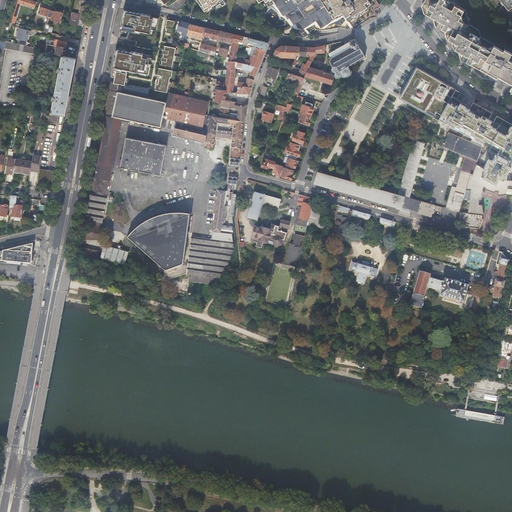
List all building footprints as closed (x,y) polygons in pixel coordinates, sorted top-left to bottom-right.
[(17,0),(12,22),(15,23),(20,3),(30,6),(31,4),(30,3),(30,0),(17,0)] [(258,0),(259,1),(261,0),(265,0),(266,1),(267,0),(270,0),(271,0),(273,0),(284,17),(286,15),(288,18),(290,17),(295,25),(297,24),(299,28),(303,29),(316,20),(321,28),(344,13),(353,27),(356,25),(355,23),(355,21),(357,20),(355,17),(357,16),(359,19),(360,18),(362,18),(363,20),(374,13),(373,11),(373,9),(375,8),(373,6),(376,4),(373,0),(198,0),(205,10),(209,7),(210,9),(217,4),(216,3),(217,2),(218,3),(221,2),(222,4),(226,2),(224,0),(258,0)] [(426,1),(426,0),(423,5),(425,13),(434,19),(437,26),(446,31),(448,38),(453,42),(454,48),(460,51),(462,57),(465,59),(467,54),(466,53),(465,54),(465,53),(463,48),(459,46),(461,43),(460,41),(459,40),(467,26),(468,27),(470,27),(471,25),(467,9),(467,8),(464,6),(463,7),(462,9),(462,10),(462,11),(464,12),(456,27),(454,26),(453,26),(452,28),(439,21),(439,20),(438,14),(425,7),(426,5),(426,2),(426,1)] [(426,5),(425,7),(438,14),(439,20),(439,21),(452,28),(453,26),(454,26),(456,27),(464,12),(462,11),(462,10),(462,9),(463,7),(456,3),(453,8),(448,6),(450,1),(451,1),(449,0),(425,0),(426,0),(426,1),(426,2),(426,5)] [(511,0),(501,0),(509,9),(511,6),(511,0)] [(52,10),(49,9),(50,8),(41,5),(41,6),(38,13),(51,17),(52,10)] [(62,13),(52,10),(51,17),(50,19),(60,22),(62,13)] [(139,12),(125,10),(121,28),(135,31),(135,29),(151,32),(151,28),(157,29),(159,17),(151,16),(151,13),(139,11),(139,12)] [(81,13),(73,11),(72,11),(69,23),(76,25),(77,26),(79,19),(81,13)] [(165,31),(172,33),(175,22),(167,20),(165,31)] [(187,35),(187,34),(188,32),(190,23),(181,21),(180,25),(179,25),(178,30),(183,31),(182,32),(182,34),(187,35)] [(188,32),(187,34),(192,35),(191,35),(195,36),(195,35),(199,36),(198,38),(202,39),(203,35),(205,27),(190,23),(188,32)] [(465,59),(481,68),(492,49),(494,45),(476,34),(479,29),(471,25),(470,27),(468,27),(467,26),(459,40),(460,41),(461,43),(459,46),(463,48),(465,53),(465,54),(466,53),(467,54),(465,59)] [(221,30),(205,27),(203,35),(219,39),(221,30)] [(30,30),(20,28),(17,39),(27,42),(30,30)] [(234,34),(221,30),(219,39),(232,43),(233,41),(234,34)] [(256,47),(265,49),(268,42),(250,37),(248,45),(256,47)] [(360,59),(365,56),(355,38),(346,43),(345,42),(345,43),(345,44),(342,46),(341,45),(340,45),(341,47),(337,48),(337,47),(336,48),(336,49),(332,51),(332,50),(331,50),(331,52),(329,53),(331,57),(330,61),(333,66),(331,73),(335,75),(335,76),(337,78),(338,78),(339,79),(340,78),(341,78),(341,77),(342,77),(342,76),(342,75),(343,76),(346,78),(351,74),(352,71),(349,65),(351,64),(351,65),(352,65),(352,64),(355,62),(356,63),(356,62),(356,61),(360,59),(360,60),(361,60),(360,59)] [(57,45),(55,54),(63,55),(64,56),(67,41),(58,39),(57,45)] [(0,47),(0,86),(7,49),(35,54),(37,47),(5,40),(4,48),(0,47)] [(200,50),(215,55),(216,53),(217,48),(201,44),(200,50)] [(498,78),(511,53),(511,52),(511,51),(508,50),(507,52),(504,50),(494,44),(494,45),(492,49),(481,68),(498,78)] [(174,47),(164,45),(154,89),(165,91),(174,47)] [(297,54),(300,54),(300,46),(282,45),(276,49),(274,56),(296,57),(297,54)] [(315,47),(315,54),(317,54),(317,52),(325,52),(325,45),(315,47)] [(293,64),(289,72),(304,78),(305,76),(309,67),(310,66),(311,62),(315,56),(315,54),(315,47),(300,46),(300,54),(311,54),(310,55),(303,70),(294,66),(294,65),(293,64)] [(215,55),(220,56),(226,58),(229,49),(220,47),(218,54),(216,53),(215,55)] [(253,55),(262,57),(265,49),(256,47),(253,55)] [(117,49),(114,66),(117,67),(128,69),(149,73),(151,63),(150,63),(151,56),(143,55),(143,53),(131,51),(131,52),(117,49)] [(229,59),(229,60),(234,61),(236,62),(237,56),(236,56),(237,52),(236,51),(231,50),(230,57),(229,59)] [(64,56),(63,55),(61,68),(58,68),(58,71),(60,72),(55,96),(53,96),(52,99),(55,100),(53,111),(52,111),(51,112),(52,112),(52,113),(58,114),(65,114),(76,58),(64,56)] [(243,63),(258,66),(262,57),(253,55),(252,55),(250,60),(244,59),(243,63)] [(228,60),(227,69),(235,69),(236,67),(251,70),(250,74),(255,76),(258,66),(243,63),(236,62),(234,61),(229,60),(228,60)] [(502,181),(504,178),(510,166),(507,164),(511,157),(508,156),(511,150),(511,123),(496,115),(493,121),(470,108),(475,98),(467,94),(460,90),(461,87),(419,63),(403,91),(400,97),(450,125),(470,137),(468,140),(482,145),(485,138),(501,147),(497,154),(495,153),(492,159),(489,158),(483,167),(487,169),(482,178),(495,186),(499,179),(502,181)] [(281,72),(282,70),(280,69),(276,68),(270,66),(267,73),(266,75),(275,79),(278,71),(281,72)] [(117,67),(114,82),(125,84),(128,69),(117,67)] [(305,76),(332,84),(333,81),(335,76),(335,75),(331,73),(309,67),(305,76)] [(227,69),(226,81),(226,86),(225,88),(225,91),(226,91),(231,92),(236,92),(244,86),(252,86),(254,80),(248,78),(247,82),(238,82),(238,85),(234,86),(235,78),(237,78),(237,71),(235,71),(235,69),(227,69)] [(295,93),(298,94),(300,89),(304,78),(289,72),(286,71),(285,73),(287,74),(286,77),(288,77),(287,78),(298,82),(295,93)] [(215,86),(214,100),(222,101),(223,99),(225,99),(226,91),(225,91),(225,88),(223,88),(223,87),(224,87),(224,86),(225,82),(216,80),(216,86),(215,86)] [(149,92),(149,88),(125,84),(114,82),(110,81),(100,132),(103,133),(95,176),(95,177),(110,179),(123,119),(175,129),(174,129),(175,129),(174,134),(179,136),(179,135),(196,139),(196,140),(201,141),(201,140),(205,141),(204,144),(214,146),(215,130),(216,130),(215,130),(216,121),(235,124),(230,164),(239,165),(244,121),(230,118),(227,118),(218,117),(207,115),(206,129),(203,128),(206,115),(209,101),(169,93),(168,96),(149,92)] [(222,101),(218,117),(227,118),(230,106),(239,108),(239,110),(231,109),(230,118),(244,121),(245,121),(247,104),(236,101),(231,101),(225,99),(223,99),(222,101)] [(303,104),(301,112),(311,115),(314,108),(312,107),(313,103),(306,101),(305,105),(303,104)] [(264,115),(263,119),(272,122),(274,113),(264,110),(263,115),(264,115)] [(58,114),(52,113),(49,112),(48,121),(54,123),(54,120),(57,121),(58,114)] [(311,115),(301,112),(300,113),(299,113),(299,114),(300,115),(300,116),(300,117),(299,121),(310,125),(311,119),(310,119),(311,115)] [(282,120),(282,122),(290,124),(292,119),(283,116),(282,120)] [(302,129),(294,126),(293,129),(294,129),(293,133),(292,133),(289,141),(291,141),(300,144),(303,145),(305,137),(304,136),(305,132),(302,131),(302,129)] [(218,129),(217,136),(231,138),(231,131),(218,129)] [(466,155),(462,170),(464,171),(470,173),(472,173),(476,163),(482,145),(470,141),(448,132),(443,146),(466,155)] [(126,137),(121,167),(161,174),(167,145),(160,144),(157,139),(153,142),(126,137)] [(394,193),(390,204),(423,213),(432,216),(434,209),(440,211),(442,206),(410,197),(426,141),(415,138),(399,194),(394,193)] [(299,147),(300,144),(291,141),(290,144),(288,144),(287,146),(285,151),(288,152),(286,156),(298,160),(301,151),(300,150),(300,148),(299,147)] [(261,148),(252,145),(251,152),(259,155),(261,148)] [(278,153),(271,151),(269,150),(268,153),(275,155),(273,160),(266,158),(265,162),(263,161),(262,166),(268,167),(268,166),(271,167),(271,166),(274,166),(275,163),(278,153)] [(39,171),(39,169),(42,155),(33,154),(32,159),(31,169),(39,171)] [(296,168),(298,160),(286,156),(285,160),(287,161),(286,165),(296,168)] [(16,159),(8,157),(5,173),(13,174),(14,173),(16,159)] [(16,157),(16,159),(14,173),(22,174),(24,160),(20,159),(20,158),(16,157)] [(30,175),(31,169),(32,159),(28,159),(28,161),(24,160),(22,174),(30,175)] [(447,166),(433,165),(434,159),(428,159),(428,165),(431,166),(431,168),(439,169),(439,172),(446,173),(447,166)] [(274,166),(273,171),(276,172),(275,176),(279,178),(283,165),(275,163),(274,166)] [(487,169),(483,167),(476,163),(472,173),(470,173),(466,188),(471,189),(470,199),(468,199),(468,202),(468,203),(469,203),(468,212),(461,211),(461,219),(461,220),(462,220),(463,221),(469,223),(470,223),(470,226),(479,227),(480,227),(481,226),(484,218),(483,218),(483,217),(483,214),(484,214),(483,205),(483,204),(479,203),(480,200),(481,200),(481,199),(484,191),(484,190),(483,190),(484,187),(484,186),(486,187),(485,188),(486,188),(494,191),(495,191),(499,191),(498,193),(499,194),(500,194),(508,193),(509,192),(511,192),(511,191),(511,189),(511,179),(504,178),(502,181),(499,179),(495,186),(482,178),(487,169)] [(292,174),(294,169),(285,166),(282,176),(292,179),(293,175),(292,174)] [(52,184),(54,172),(39,169),(39,171),(37,182),(52,184)] [(447,206),(460,210),(463,199),(466,188),(470,173),(464,171),(462,170),(457,187),(453,186),(447,206)] [(315,183),(390,204),(394,193),(318,171),(315,183)] [(237,185),(237,178),(229,176),(228,184),(237,185)] [(110,179),(95,177),(92,192),(107,195),(110,179)] [(191,236),(187,273),(187,274),(191,274),(190,281),(212,285),(223,273),(234,248),(232,234),(234,234),(234,231),(233,231),(233,227),(223,226),(224,222),(225,222),(225,221),(226,221),(226,220),(225,220),(227,206),(224,206),(226,191),(218,190),(212,239),(191,236)] [(254,191),(247,218),(257,220),(262,203),(279,208),(281,198),(254,191)] [(99,236),(107,195),(92,192),(91,192),(85,219),(86,219),(85,223),(85,224),(89,225),(87,234),(99,236)] [(229,221),(234,224),(233,221),(237,194),(232,193),(229,221)] [(300,198),(299,197),(297,202),(303,204),(302,206),(300,206),(297,217),(300,217),(299,223),(305,225),(306,219),(309,219),(311,207),(312,205),(306,203),(308,196),(301,194),(300,198)] [(16,205),(17,196),(11,196),(10,207),(12,208),(11,216),(21,217),(22,206),(16,205)] [(309,219),(307,224),(323,228),(327,211),(311,207),(309,219)] [(371,214),(354,209),(352,215),(369,220),(371,214)] [(169,279),(187,273),(184,265),(190,215),(185,213),(183,213),(180,213),(175,213),(173,213),(168,213),(166,213),(161,214),(157,216),(153,217),(149,219),(146,221),(143,223),(141,224),(136,228),(132,233),(128,238),(160,266),(159,266),(160,267),(161,267),(166,271),(169,279)] [(336,220),(334,231),(345,233),(348,218),(342,216),(341,221),(336,220)] [(393,220),(381,217),(379,223),(392,226),(392,225),(393,220)] [(253,237),(252,241),(257,242),(256,246),(262,248),(264,240),(274,242),(275,244),(278,245),(281,244),(282,241),(283,242),(285,239),(285,238),(287,232),(278,230),(279,227),(281,226),(288,228),(290,222),(282,220),(280,226),(279,226),(271,224),(270,227),(265,226),(264,229),(256,227),(253,237)] [(290,243),(285,265),(287,265),(298,267),(305,235),(295,233),(293,243),(290,243)] [(33,243),(19,246),(19,249),(17,249),(15,250),(15,247),(0,251),(0,264),(22,266),(23,262),(32,263),(33,243)] [(104,243),(101,257),(126,261),(129,249),(104,243)] [(82,246),(81,255),(98,258),(99,249),(82,246)] [(502,251),(499,250),(498,251),(499,252),(496,263),(500,264),(497,279),(494,278),(493,284),(478,293),(476,292),(476,291),(472,290),(472,291),(467,289),(468,284),(445,277),(444,280),(443,280),(430,277),(431,273),(431,274),(432,271),(431,271),(431,270),(421,267),(421,270),(420,270),(420,271),(412,298),(423,301),(427,287),(441,291),(440,295),(464,301),(466,292),(471,294),(475,295),(479,295),(495,286),(493,295),(501,297),(509,259),(502,251)] [(401,252),(400,259),(407,260),(408,254),(401,252)] [(400,259),(397,269),(404,271),(407,260),(400,259)] [(369,266),(362,264),(358,263),(357,263),(352,261),(350,269),(355,270),(355,271),(359,272),(357,281),(364,283),(366,274),(370,275),(371,275),(376,276),(378,269),(373,267),(369,266)] [(411,297),(409,304),(422,308),(424,301),(423,301),(412,298),(411,297)] [(511,361),(511,360),(511,340),(502,338),(498,357),(511,361)] [(498,357),(496,365),(509,368),(511,361),(498,357)]
